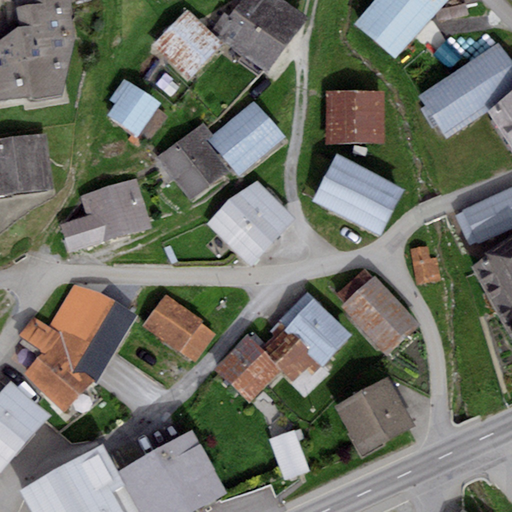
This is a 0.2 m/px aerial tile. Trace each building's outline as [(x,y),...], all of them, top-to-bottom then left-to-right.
[(14,0),(17,18),(0,21),(0,101),(30,97),(31,103),(60,98),(74,40),(70,0),(14,0)] [(266,71),(307,19),(281,0),(243,0),(228,19),(224,15),(212,29),(266,71)] [(375,0),(353,24),(395,59),(449,0),(375,0)] [(224,46),(187,11),(151,49),(188,83),(224,46)] [(486,113),(511,94),(511,62),(499,43),(419,97),(447,139),(486,113)] [(107,117),(137,137),(161,103),(124,78),(109,100),(116,105),(107,117)] [(325,142),(384,143),(384,92),(325,92),(325,142)] [(511,154),(511,94),(486,113),(511,154)] [(240,176),(285,138),(254,101),(213,136),(209,140),(240,176)] [(209,140),(213,136),(203,125),(157,159),(192,201),(230,174),(205,142),(209,140)] [(0,194),(52,189),(46,134),(0,139),(0,194)] [(313,202),(379,237),(403,191),(336,157),(313,202)] [(152,228),(135,180),(81,198),(87,215),(60,224),(71,256),(152,228)] [(251,269),(294,223),(257,182),(207,224),(251,269)] [(511,188),(463,210),(464,213),(455,217),(469,247),(478,243),(478,245),(511,229),(511,188)] [(511,241),(472,266),(509,338),(511,335),(511,241)] [(410,249),(416,286),(440,282),(437,258),(430,259),(428,247),(410,249)] [(339,295),(346,303),(372,279),(365,271),(339,295)] [(342,307),(386,353),(419,323),(375,276),(372,279),(346,303),(342,307)] [(74,283),(49,326),(110,360),(137,316),(74,283)] [(308,294),(272,331),(276,335),(261,350),(283,371),(295,382),(308,370),(314,376),(353,337),(308,294)] [(203,321),(165,295),(143,328),(180,354),(181,352),(201,324),(203,321)] [(110,360),(49,326),(35,317),(19,335),(43,352),(25,374),(64,412),(94,381),(97,384),(110,360)] [(201,324),(181,352),(196,362),(216,334),(201,324)] [(261,350),(247,335),(213,369),(250,405),(283,371),(261,350)] [(361,454),(413,427),(388,379),(335,406),(361,454)] [(0,392),(0,472),(50,417),(16,387),(10,381),(0,392)] [(192,431),(118,472),(126,487),(140,511),(194,511),(227,494),(192,431)] [(294,431),(268,440),(283,480),(308,471),(294,431)] [(118,472),(103,445),(19,492),(30,511),(124,511),(115,494),(126,487),(118,472)]
